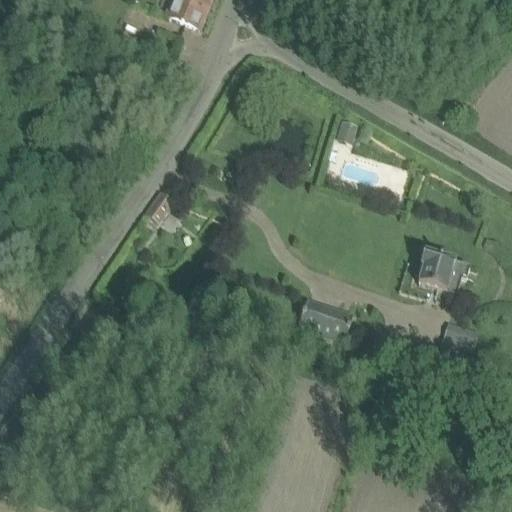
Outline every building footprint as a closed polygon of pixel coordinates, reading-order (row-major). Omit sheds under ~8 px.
[(69,0),(60,0),(57,5),(71,14),(77,5),(69,0)] [(212,0),(174,0),(166,20),(199,33),(212,0)] [(133,44),(127,56),(142,63),(148,52),(133,44)] [(342,125),(336,143),(352,148),(357,129),(342,125)] [(161,196),(145,219),(158,228),(174,205),(161,196)] [(434,305),(437,295),(455,301),(461,284),(465,285),(469,272),(424,258),(419,272),(408,268),(399,295),(434,305)] [(344,347),(353,320),(306,305),(298,331),(344,347)] [(435,371),(466,380),(471,364),(440,354),(435,371)]
